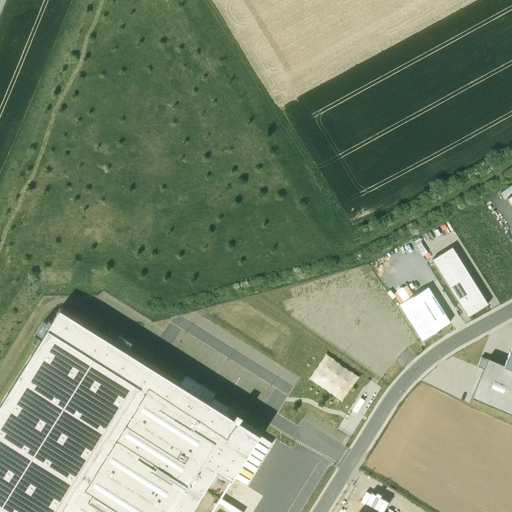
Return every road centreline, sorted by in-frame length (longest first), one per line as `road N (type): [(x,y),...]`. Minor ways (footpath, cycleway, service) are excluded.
road 1 (unclassified): [(317,511),(404,377),(511,310)]
road 2 (unknown): [(267,411),(273,379),(183,325),(168,327),(158,345)]
